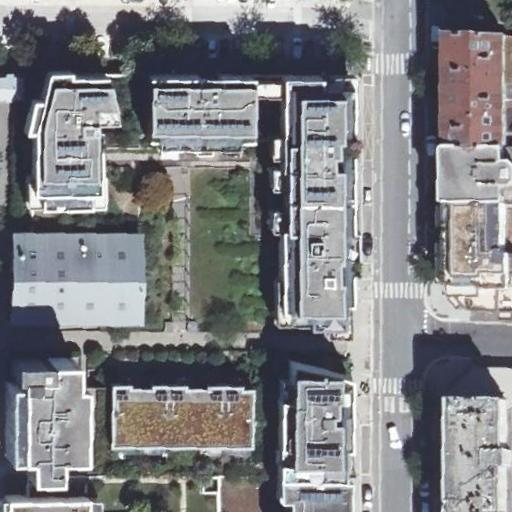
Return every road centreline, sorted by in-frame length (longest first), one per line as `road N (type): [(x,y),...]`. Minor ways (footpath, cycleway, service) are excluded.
road 1 (residential): [(0,24),(402,24)]
road 2 (tertiary): [(395,340),(402,24)]
road 3 (tertiary): [(394,511),(395,340)]
